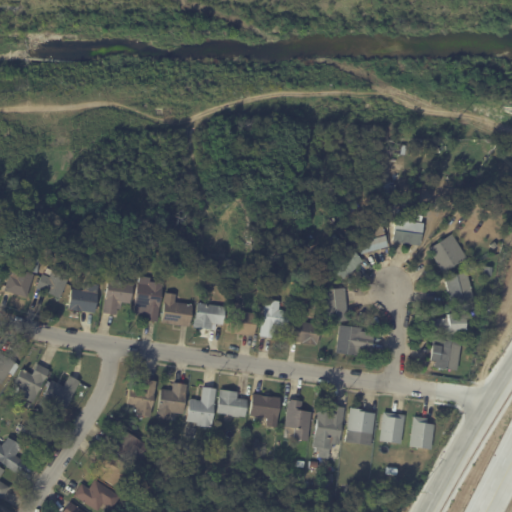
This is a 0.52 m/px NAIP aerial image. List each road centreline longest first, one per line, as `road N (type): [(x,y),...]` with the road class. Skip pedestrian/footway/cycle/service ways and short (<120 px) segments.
road 1 (residential): [(0,318),(62,336),(493,399)]
road 2 (residential): [(26,511),(98,399),(112,343)]
road 3 (secondary): [(511,365),(427,511)]
